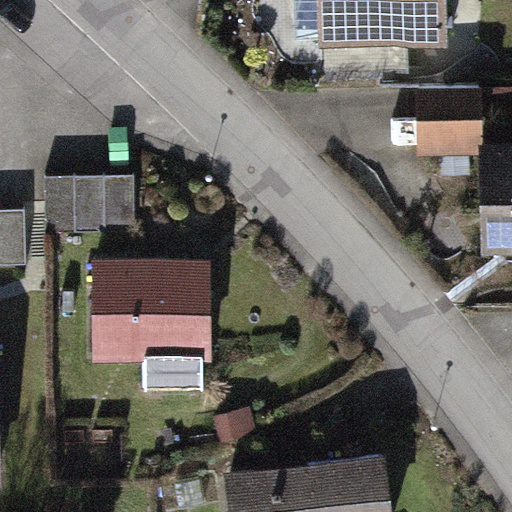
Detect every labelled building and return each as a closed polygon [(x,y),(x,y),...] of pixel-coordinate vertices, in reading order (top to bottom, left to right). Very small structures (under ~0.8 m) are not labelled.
[(443,0),(312,0),(315,47),(445,42),(443,0)] [(472,87),(414,89),(416,157),(474,156),(472,87)] [(511,87),(488,90),(491,127),(511,125),(511,87)] [(511,138),(474,140),(474,156),(479,253),(511,251),(511,138)] [(141,174),(49,175),(50,236),(142,234),(141,174)] [(34,211),(0,211),(0,275),(35,274),(34,211)] [(206,255),(93,259),(97,364),(210,360),(206,255)] [(384,511),(377,454),(223,475),(228,511),(384,511)]
